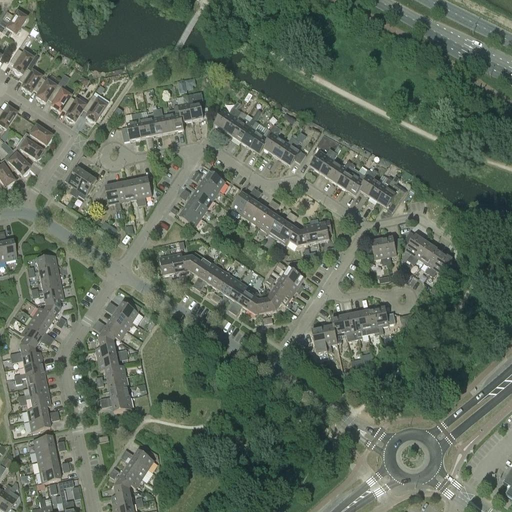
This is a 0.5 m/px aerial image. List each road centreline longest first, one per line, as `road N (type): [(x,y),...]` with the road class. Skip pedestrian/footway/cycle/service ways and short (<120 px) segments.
road 1 (residential): [(93,511),(64,358),(120,271)]
road 2 (residential): [(368,226),(296,183),(272,188),(200,149)]
road 3 (residential): [(272,373),(120,271)]
road 4 (residential): [(27,212),(69,141),(0,89)]
road 5 (secondary): [(376,0),(511,70)]
road 6 (residential): [(120,271),(200,149)]
